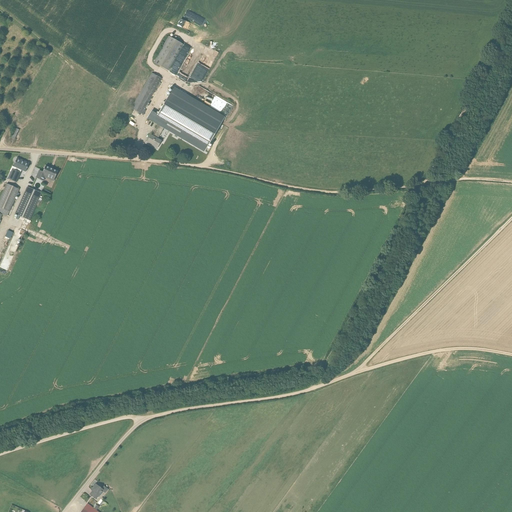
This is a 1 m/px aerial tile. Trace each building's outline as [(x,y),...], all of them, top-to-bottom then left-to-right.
[(154,63),(159,66),(174,39),(169,36),(154,63)] [(174,39),(159,66),(168,70),(183,44),(174,39)] [(196,69),(192,77),(202,82),(208,70),(198,65),(196,69)] [(131,108),(134,110),(141,114),(162,78),(152,73),(131,108)] [(204,151),(224,117),(173,88),(169,95),(169,96),(158,115),(151,112),(147,118),(158,124),(164,127),(167,129),(204,151)] [(151,135),(147,142),(157,148),(161,141),(158,139),(164,127),(158,124),(154,132),(154,133),(153,136),(151,135)] [(15,170),(14,170),(10,180),(16,183),(21,173),(20,173),(21,170),(25,172),(29,164),(29,163),(29,164),(25,163),(25,162),(17,158),(13,167),(16,168),(15,170)] [(39,171),(36,178),(40,180),(43,181),(45,178),(49,180),(50,177),(54,179),(56,176),(58,172),(45,166),(43,172),(39,171)] [(9,212),(19,189),(7,184),(0,198),(0,214),(2,215),(7,217),(9,212)] [(42,193),(27,187),(15,214),(29,221),(42,193)] [(94,488),(89,495),(93,498),(96,499),(102,491),(105,493),(108,490),(103,486),(102,489),(100,487),(96,484),(93,488),(94,488)]
